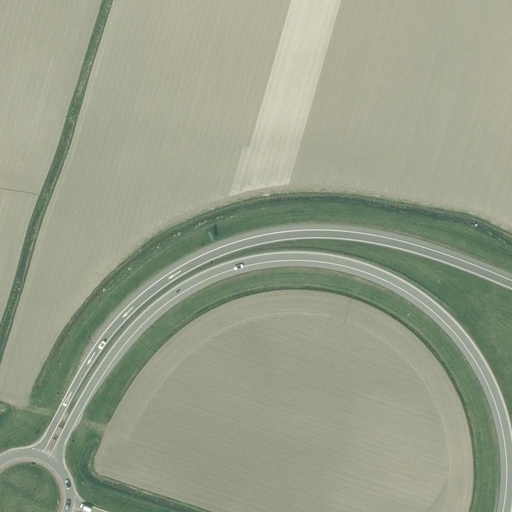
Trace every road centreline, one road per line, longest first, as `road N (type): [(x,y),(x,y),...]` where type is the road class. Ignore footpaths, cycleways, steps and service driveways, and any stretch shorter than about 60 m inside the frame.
road 1 (trunk): [(53,463),(100,369),(161,302),(244,261),(307,256),(405,286),(463,336),(485,369),(505,427),(504,511)]
road 2 (motorway): [(511,285),(375,238),(310,233),(237,245),(179,271),(130,309),(35,454)]
